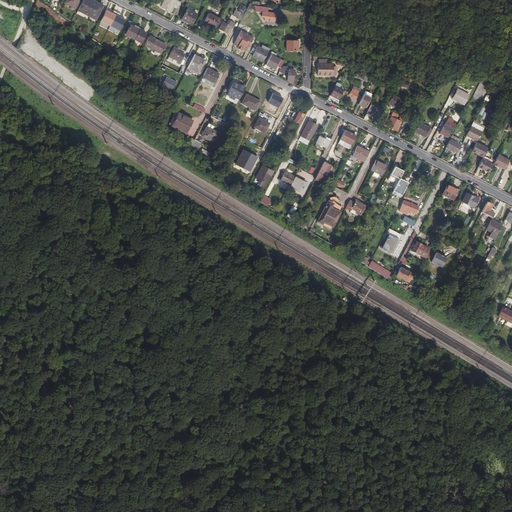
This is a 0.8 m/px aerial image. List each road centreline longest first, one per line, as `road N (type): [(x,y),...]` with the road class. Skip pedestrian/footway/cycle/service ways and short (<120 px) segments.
road 1 (track): [(0,169),(38,239),(127,320),(155,371),(157,399),(190,444)]
road 2 (residential): [(511,202),(304,95)]
road 3 (residential): [(304,95),(117,0)]
road 4 (track): [(0,403),(80,489),(117,489),(119,458),(135,447)]
